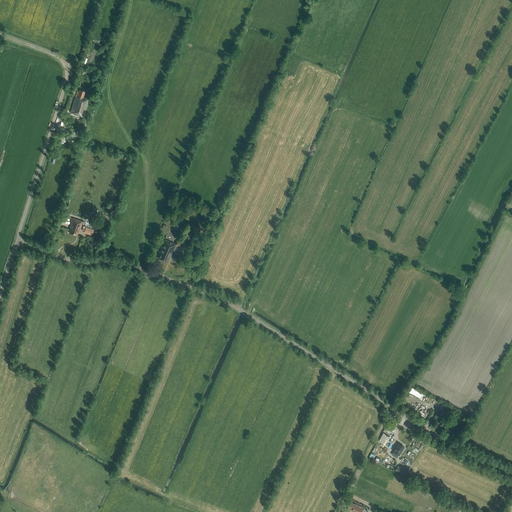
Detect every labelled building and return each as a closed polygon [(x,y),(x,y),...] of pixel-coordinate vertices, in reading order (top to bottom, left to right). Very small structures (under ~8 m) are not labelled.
[(83,117),(89,99),(83,97),(85,91),(79,90),(79,92),(77,92),(70,112),(83,117)] [(91,221),(106,227),(108,221),(95,218),(96,216),(93,215),(91,221)] [(80,230),(83,221),(72,218),(71,220),(72,221),(71,224),(72,224),(69,232),(77,235),(79,230),(80,230)] [(182,226),(179,233),(181,234),(180,235),(191,239),(191,238),(192,238),(195,231),(182,226)] [(184,249),(187,244),(178,240),(176,244),(165,239),(159,253),(161,253),(159,259),(168,262),(170,257),(172,258),(173,255),(172,254),(173,251),(174,252),(176,246),(184,249)] [(410,392),(420,398),(423,394),(412,388),(410,392)] [(446,417),(448,413),(446,412),(449,407),(427,396),(421,407),(429,410),(428,412),(429,412),(430,412),(431,412),(434,406),(442,410),(438,419),(443,422),(446,416),(446,417)] [(385,445),(390,436),(383,433),(379,441),(385,445)] [(399,443),(394,451),(392,454),(397,458),(404,447),(399,443)] [(395,470),(404,475),(407,470),(397,465),(395,470)] [(355,504),(351,502),(348,506),(353,509),(352,510),(355,511),(362,511),(364,508),(355,504)] [(467,510),(468,508),(456,502),(454,505),(467,510)]
